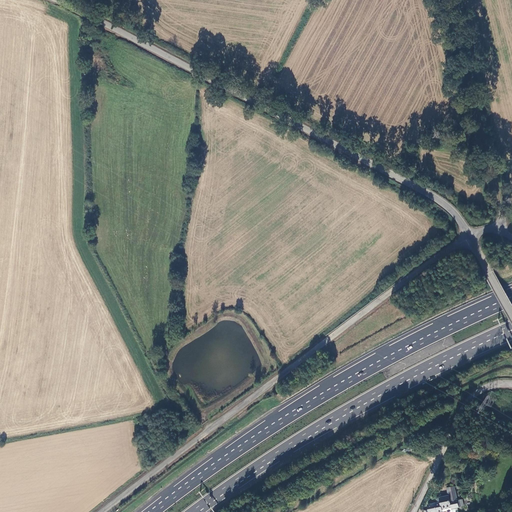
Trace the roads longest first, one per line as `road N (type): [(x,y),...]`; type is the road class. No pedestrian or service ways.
road 1 (unclassified): [(53,0),(432,194),(468,235)]
road 2 (unclassified): [(104,511),(468,235)]
road 3 (trunk): [(511,296),(353,377),(155,511)]
road 4 (trunk): [(194,511),(338,419),(505,331)]
road 5 (track): [(173,344),(224,311),(243,319),(266,371),(204,415),(184,403),(162,361)]
road 6 (track): [(498,228),(502,206),(448,0)]
road 7 (unclassified): [(511,384),(471,396),(413,511)]
